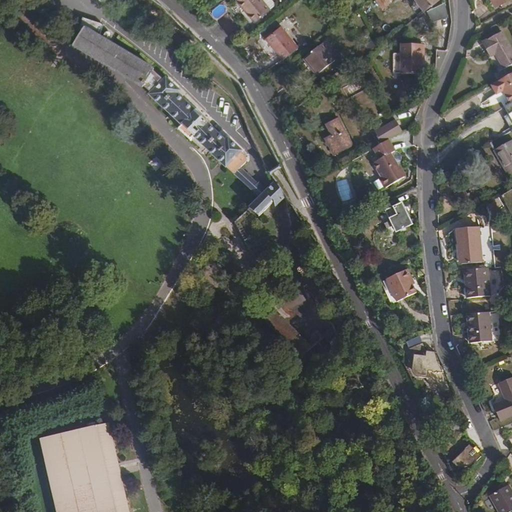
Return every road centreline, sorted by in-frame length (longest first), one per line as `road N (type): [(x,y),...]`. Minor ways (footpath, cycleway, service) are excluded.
road 1 (residential): [(164,0),(238,64),(465,511)]
road 2 (residential): [(457,0),(466,26),(420,124),(444,319),(499,463),(466,511)]
